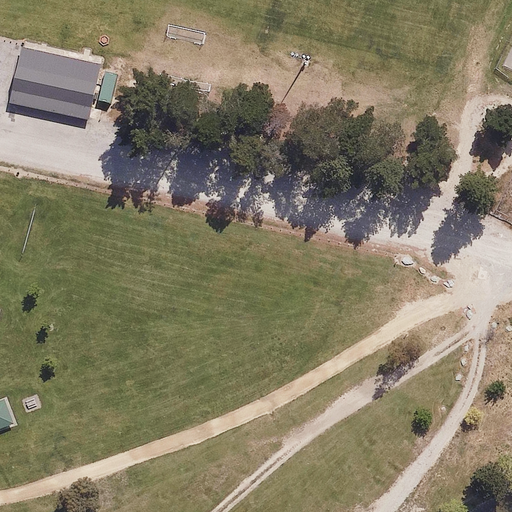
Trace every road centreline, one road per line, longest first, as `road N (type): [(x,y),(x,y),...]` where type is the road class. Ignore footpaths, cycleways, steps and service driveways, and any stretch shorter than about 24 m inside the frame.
road 1 (track): [(215,511),(319,422),(477,325)]
road 2 (track): [(377,511),(428,448),(461,373),(485,263)]
